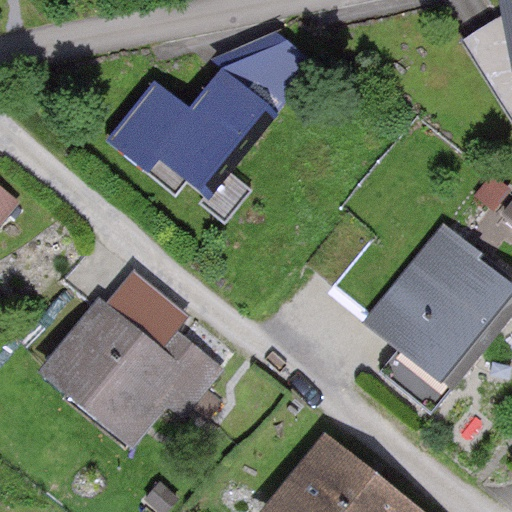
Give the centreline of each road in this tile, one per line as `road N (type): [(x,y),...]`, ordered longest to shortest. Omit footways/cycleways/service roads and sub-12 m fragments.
road 1 (residential): [(0,126),(474,511)]
road 2 (residential): [(0,52),(253,0)]
